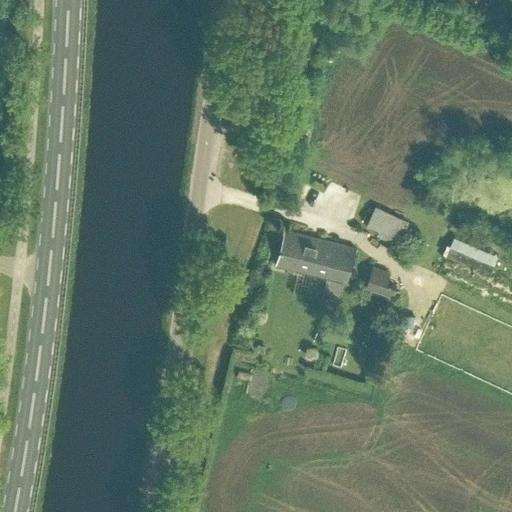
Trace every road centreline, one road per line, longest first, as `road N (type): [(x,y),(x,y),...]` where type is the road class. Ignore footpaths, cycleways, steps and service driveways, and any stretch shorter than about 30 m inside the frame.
road 1 (unclassified): [(155,511),(226,0)]
road 2 (primary): [(16,511),(43,347),(68,0)]
